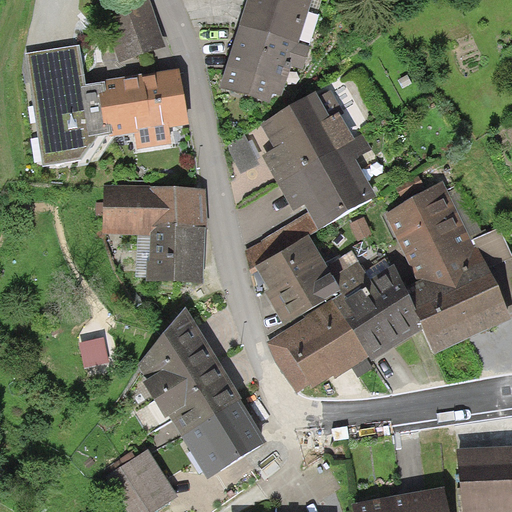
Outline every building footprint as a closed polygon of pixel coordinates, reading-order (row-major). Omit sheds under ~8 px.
[(166,51),(150,0),(105,0),(101,1),(120,65),(166,51)] [(248,0),(240,26),(299,45),(313,0),(248,0)] [(240,26),(220,90),(271,105),(274,96),(282,98),(291,68),(303,71),(310,48),(299,45),(240,26)] [(79,45),(25,54),(44,167),(81,160),(96,138),(113,136),(111,126),(104,127),(99,94),(106,93),(104,83),(86,86),(79,45)] [(188,126),(180,70),(104,81),(104,83),(106,93),(99,94),(104,127),(111,126),(113,136),(113,138),(134,135),(136,150),(171,145),(169,129),(188,126)] [(278,185),(355,140),(339,114),(330,119),(316,94),(260,126),(274,150),(262,157),(278,185)] [(259,164),(244,133),(227,145),(241,173),(259,164)] [(319,229),(319,231),(377,198),(355,160),(371,150),(363,136),(355,140),(278,185),(294,212),(305,206),(309,213),(319,229)] [(424,331),(436,356),(511,320),(486,269),(472,241),(444,184),(384,214),(413,274),(399,281),(424,331)] [(150,193),(104,191),(102,234),(149,236),(147,284),(203,286),(205,229),(206,230),(208,190),(150,188),(150,193)] [(244,251),(250,271),(256,268),(308,236),(319,229),(309,213),(244,251)] [(511,255),(500,229),(472,241),(486,269),(511,258),(511,255)] [(327,267),(308,236),(256,268),(270,291),(265,294),(286,329),(332,301),(343,294),(327,267)] [(352,251),(327,267),(343,294),(332,301),(369,359),(371,362),(424,331),(399,281),(393,267),(371,281),(352,251)] [(332,301),(286,329),(266,342),(299,394),(311,386),(313,390),(333,377),(335,380),(369,359),(332,301)] [(144,384),(154,402),(219,363),(199,329),(186,308),(139,365),(148,381),(144,384)] [(219,363),(154,402),(165,420),(169,418),(179,433),(240,397),(219,363)] [(179,433),(177,435),(207,485),(270,447),(240,397),(179,433)] [(511,511),(511,447),(459,452),(464,511),(511,511)] [(154,511),(177,499),(148,451),(107,476),(129,511),(154,511)] [(452,511),(449,490),(355,507),(356,511),(452,511)]
